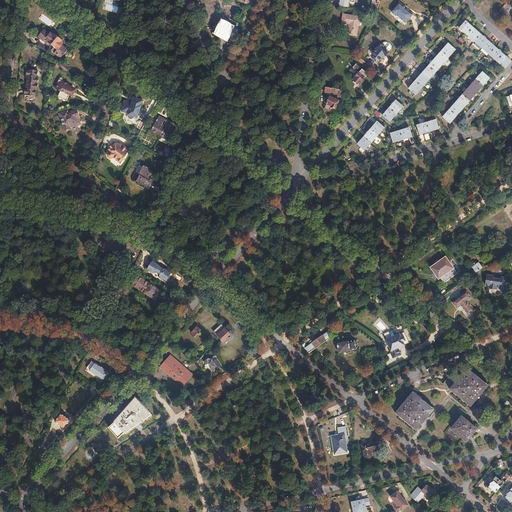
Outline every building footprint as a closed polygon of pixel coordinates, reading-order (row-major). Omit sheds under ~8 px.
[(511,0),(508,0),(500,9),(510,19),(511,16),(511,0)] [(399,2),(391,12),(396,16),(397,15),(406,22),(413,14),(399,2)] [(43,15),(40,19),(48,25),(51,21),(43,15)] [(343,15),(342,23),(350,24),(350,28),(349,28),(348,34),(357,36),(358,26),(359,26),(361,17),(343,15)] [(465,21),(459,29),(504,68),(511,61),(465,21)] [(223,23),(217,33),(225,38),(231,27),(223,23)] [(43,30),(38,37),(46,44),(48,42),(51,45),(57,37),(53,34),(53,35),(51,36),(49,34),(43,30)] [(54,47),(51,50),(59,57),(60,58),(67,50),(66,48),(61,45),(59,43),(61,41),(61,40),(57,37),(51,45),(54,47)] [(40,43),(36,47),(44,53),(47,49),(40,43)] [(374,55),(372,57),(376,61),(378,59),(379,60),(381,58),(383,57),(385,55),(389,52),(388,51),(391,48),(390,46),(390,45),(388,43),(386,43),(384,43),(383,44),(382,45),(380,44),(375,50),(376,51),(372,54),(374,55)] [(448,44),(409,89),(416,95),(456,50),(448,44)] [(358,56),(356,58),(363,64),(365,62),(358,56)] [(61,62),(59,65),(66,72),(69,69),(61,62)] [(356,77),(353,80),(359,85),(362,82),(362,83),(366,79),(365,78),(368,75),(356,64),(353,68),(357,71),(354,75),(356,77)] [(25,88),(24,95),(35,96),(36,90),(37,90),(38,77),(37,77),(38,71),(27,70),(26,76),(28,76),(26,89),(25,88)] [(482,72),(443,117),(450,123),(490,78),(482,72)] [(59,78),(55,89),(61,91),(58,96),(59,97),(59,98),(66,100),(67,100),(67,99),(70,94),(73,96),(75,90),(70,88),(71,84),(64,82),(65,81),(65,80),(65,79),(65,78),(64,77),(63,77),(62,77),(61,77),(60,78),(59,78)] [(326,87),(325,92),(326,92),(326,94),(329,95),(329,93),(331,93),(331,92),(334,92),(334,93),(337,94),(340,97),(344,93),(339,89),(335,89),(326,87)] [(330,96),(324,109),(329,111),(331,107),(335,109),(339,101),(330,96)] [(396,100),(382,116),(390,122),(403,106),(396,100)] [(123,106),(119,116),(127,119),(126,121),(127,124),(129,124),(132,123),(132,121),(136,123),(141,105),(132,102),(130,108),(123,106)] [(388,104),(384,102),(377,111),(381,113),(388,104)] [(72,110),(60,114),(65,131),(66,131),(67,132),(68,131),(68,130),(69,130),(68,125),(78,122),(76,117),(78,116),(76,111),(73,112),(72,110)] [(159,116),(150,131),(168,141),(176,126),(168,122),(164,128),(161,126),(165,119),(159,116)] [(436,119),(417,125),(420,135),(439,129),(436,119)] [(377,121),(357,144),(364,151),(384,128),(377,121)] [(410,127),(390,133),(393,143),(412,137),(410,127)] [(109,152),(108,154),(108,156),(110,158),(112,158),(113,157),(117,160),(116,160),(121,164),(124,161),(126,158),(124,156),(127,153),(129,154),(131,152),(124,146),(123,145),(121,144),(120,144),(118,144),(117,145),(115,147),(112,144),(110,147),(111,148),(108,151),(109,152)] [(141,164),(133,180),(148,188),(151,182),(147,179),(152,170),(141,164)] [(480,177),(460,191),(466,200),(486,186),(480,177)] [(435,265),(430,268),(438,279),(440,278),(444,284),(455,275),(451,270),(454,268),(450,264),(445,257),(441,261),(440,260),(438,259),(434,262),(434,264),(435,265)] [(152,261),(146,269),(154,274),(154,273),(155,273),(156,273),(158,273),(159,274),(159,277),(166,281),(167,279),(169,278),(169,277),(169,275),(171,273),(163,268),(163,269),(158,267),(159,265),(152,261)] [(454,261),(450,264),(454,268),(451,270),(455,275),(462,271),(454,261)] [(474,271),(471,273),(472,275),(482,268),(479,263),(472,268),(474,271)] [(493,276),(486,274),(485,286),(490,286),(489,288),(496,289),(496,288),(499,288),(501,293),(509,290),(503,277),(501,277),(501,279),(493,278),(493,276)] [(138,277),(132,286),(155,300),(161,291),(138,277)] [(467,292),(452,302),(457,308),(461,305),(468,316),(474,311),(467,301),(471,298),(467,292)] [(377,325),(383,331),(386,328),(380,322),(377,325)] [(221,324),(213,330),(225,343),(232,336),(221,324)] [(196,327),(191,333),(195,336),(201,330),(196,327)] [(328,330),(304,348),(309,352),(316,347),(316,348),(329,337),(328,330)] [(399,350),(398,349),(404,346),(405,346),(405,345),(409,343),(405,332),(400,334),(391,337),(389,332),(384,334),(386,340),(391,351),(390,352),(393,359),(401,355),(399,350)] [(348,341),(337,343),(339,353),(350,351),(350,350),(356,349),(356,348),(357,347),(358,346),(358,343),(356,342),(355,342),(355,341),(349,342),(348,341)] [(208,358),(204,362),(206,365),(208,364),(209,364),(210,364),(211,365),(212,367),(211,368),(212,369),(212,370),(211,370),(212,372),(214,370),(215,367),(219,367),(222,365),(218,360),(216,356),(215,357),(214,355),(212,357),(212,358),(208,358)] [(171,356),(166,362),(173,368),(169,373),(182,384),(191,374),(171,356)] [(90,361),(86,367),(90,370),(91,369),(94,372),(99,376),(100,375),(104,378),(107,373),(103,370),(104,369),(99,366),(98,367),(90,361)] [(166,362),(162,367),(169,373),(173,368),(166,362)] [(468,368),(449,389),(470,406),(488,385),(468,368)] [(414,392),(396,414),(415,430),(434,408),(414,392)] [(114,421),(108,427),(118,438),(124,433),(125,433),(151,415),(144,406),(140,401),(135,397),(114,421)] [(61,414),(55,423),(64,429),(70,420),(61,414)] [(461,417),(451,429),(466,441),(476,429),(461,417)] [(338,435),(331,436),(333,447),(334,447),(336,456),(342,455),(342,453),(347,452),(344,437),(347,436),(346,427),(337,429),(338,435)] [(376,442),(362,445),(364,455),(365,457),(366,457),(367,458),(369,458),(370,457),(371,456),(372,454),(371,451),(378,449),(376,442)] [(485,485),(492,476),(490,475),(483,483),(485,485)] [(496,477),(487,487),(495,493),(504,483),(496,477)] [(417,486),(410,495),(418,502),(425,494),(431,498),(435,500),(438,496),(435,494),(435,493),(426,485),(422,491),(421,490),(417,486)] [(408,505),(397,490),(389,496),(397,506),(394,507),(397,511),(401,510),(408,505)] [(356,500),(351,501),(353,511),(366,511),(365,506),(370,505),(369,497),(359,499),(359,501),(356,501),(356,500)]
